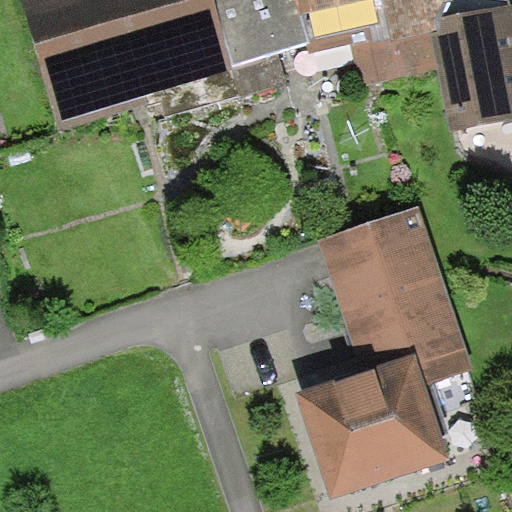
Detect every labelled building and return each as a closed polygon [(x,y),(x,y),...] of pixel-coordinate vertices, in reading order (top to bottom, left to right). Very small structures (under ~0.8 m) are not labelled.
[(23,0),(61,129),(152,102),(157,118),(242,93),(214,0),(23,0)] [(295,0),(214,0),(242,93),(243,98),(292,82),(283,54),(308,46),(295,0)] [(295,0),(308,46),(310,55),(355,44),(366,88),(439,70),(430,35),(442,32),(455,3),(454,0),(295,0)] [(442,32),(430,35),(439,70),(450,135),(511,122),(511,6),(504,7),(502,0),(454,0),(455,3),(442,32)] [(320,243),(365,377),(418,360),(427,387),(474,371),(419,209),(320,243)] [(365,377),(297,399),(330,500),(451,461),(427,387),(418,360),(365,377)]
